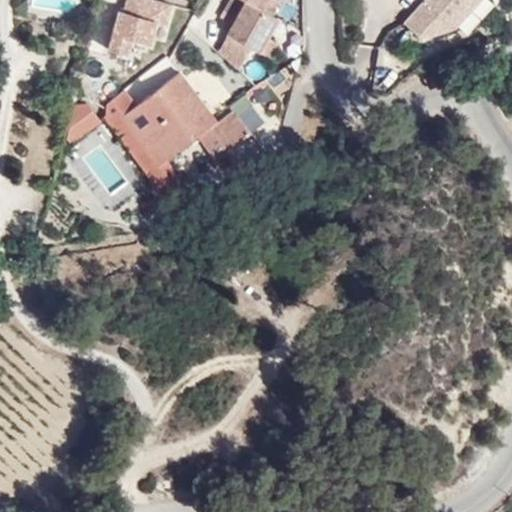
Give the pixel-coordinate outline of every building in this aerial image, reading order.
[(160,0),(110,0),(103,27),(120,32),(125,16),(145,21),(150,0),(152,0),(160,2),(160,0)] [(239,0),(239,1),(231,15),(274,38),(281,25),(271,20),(281,0),(239,0)] [(414,0),(402,14),(419,29),(439,7),(454,21),(473,0),(414,0)] [(439,7),(419,29),(422,32),(454,21),(439,7)] [(192,70),(179,50),(120,92),(155,142),(195,115),(198,120),(217,107),(212,99),(192,70)] [(455,73),(462,70),(455,53),(454,50),(428,61),(429,65),(438,83),(455,73)] [(155,142),(120,92),(134,82),(121,64),(101,80),(102,94),(145,158),(173,154),(162,138),(155,142)] [(222,130),(246,112),(234,96),(250,84),(242,72),(225,84),(228,87),(212,99),(217,107),(198,120),(211,137),(222,130)] [(77,78),(66,78),(56,112),(60,117),(90,96),(77,78)] [(84,101),(56,123),(72,144),(100,123),(84,101)] [(222,130),(211,137),(208,140),(215,150),(229,140),(222,130)] [(184,187),(179,153),(173,154),(145,158),(148,178),(140,179),(142,193),(184,187)]
